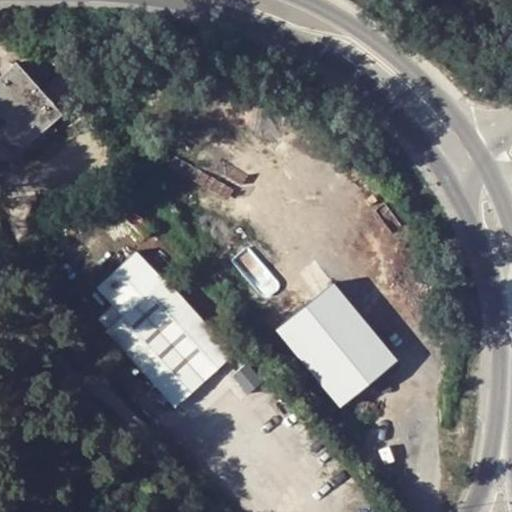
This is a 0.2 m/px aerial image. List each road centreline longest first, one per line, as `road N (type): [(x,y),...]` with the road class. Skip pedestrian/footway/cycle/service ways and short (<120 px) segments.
road 1 (secondary): [(161,0),(224,11),(336,62),(421,141),(449,183)]
road 2 (secondary): [(449,183),(491,263),(501,305),(497,430),(476,511)]
road 3 (secondary): [(476,146),(417,76),(357,28),(303,0)]
